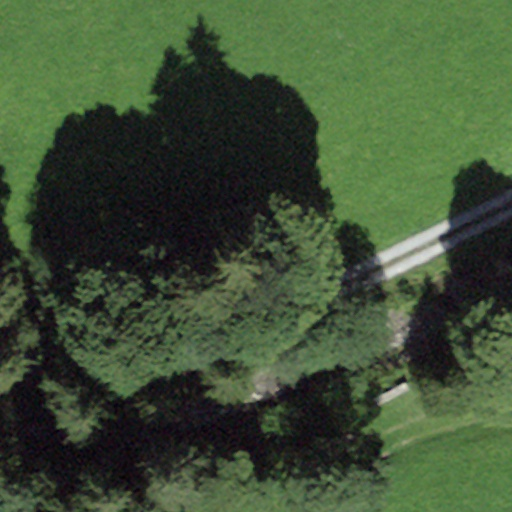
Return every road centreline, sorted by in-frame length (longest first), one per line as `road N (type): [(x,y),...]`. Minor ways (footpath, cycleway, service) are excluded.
road 1 (track): [(511,198),(347,279),(256,308),(164,324),(0,320)]
road 2 (track): [(271,511),(288,483),(351,444),(511,392)]
